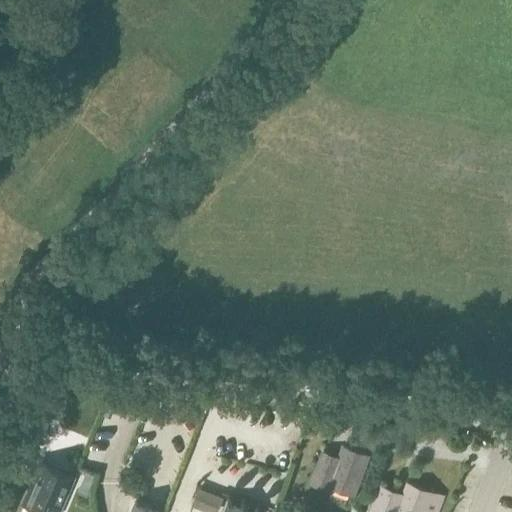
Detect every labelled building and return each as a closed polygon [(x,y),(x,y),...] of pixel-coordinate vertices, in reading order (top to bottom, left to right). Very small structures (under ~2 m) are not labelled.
[(309,481),(329,488),(330,484),(352,492),(365,453),(342,445),(339,455),(321,448),(309,481)] [(0,504),(0,505),(14,511),(20,500),(46,511),(56,511),(57,511),(58,511),(59,511),(60,511),(59,511),(74,476),(41,461),(30,485),(12,477),(0,504)] [(379,482),(367,511),(434,511),(440,497),(428,492),(429,489),(406,480),(402,491),(379,482)] [(198,485),(191,504),(211,511),(218,511),(225,496),(198,485)] [(257,511),(259,509),(229,497),(222,511),(257,511)] [(159,511),(161,509),(136,499),(131,511),(159,511)]
